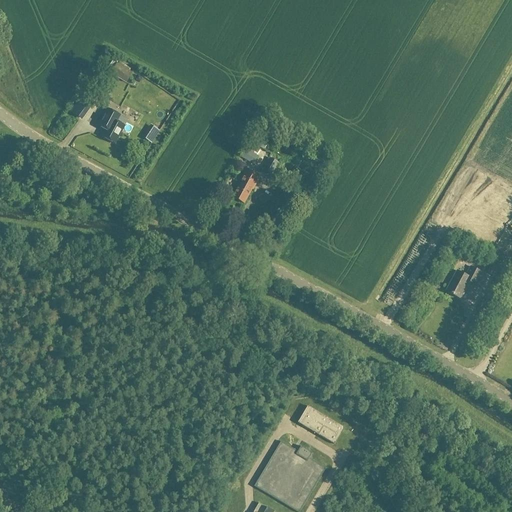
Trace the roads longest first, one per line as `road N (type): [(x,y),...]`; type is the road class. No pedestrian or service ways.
road 1 (unclassified): [(511,404),(0,112)]
road 2 (track): [(511,444),(252,299),(144,275),(78,244),(0,232)]
